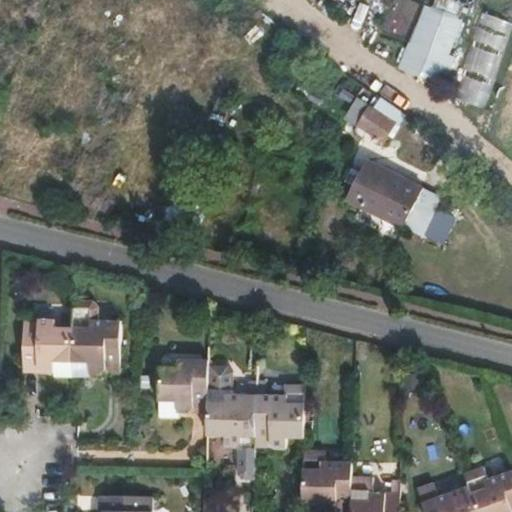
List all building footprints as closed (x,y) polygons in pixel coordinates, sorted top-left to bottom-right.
[(425,1),(401,66),(446,82),(470,17),(425,1)] [(455,95),(487,105),(511,24),(511,20),(481,10),(455,95)] [(398,122),(372,106),(359,125),(385,142),(398,122)] [(405,225),(422,186),(390,170),(368,159),(350,198),(405,225)] [(433,220),(428,238),(447,244),(453,226),(433,220)] [(70,331),(69,381),(87,381),(88,376),(98,377),(104,372),(104,364),(118,365),(119,323),(94,323),(94,310),(87,304),(70,304),(70,331)] [(50,380),(69,381),(70,331),(51,331),(51,323),(20,322),(19,364),(34,365),(34,372),(38,376),(49,377),(50,380)] [(190,401),(204,402),(205,367),(205,361),(173,360),(173,368),(156,368),(155,419),(172,419),(172,415),(182,415),(190,408),(190,401)] [(19,376),(38,376),(34,372),(34,365),(19,364),(19,376)] [(104,372),(98,377),(118,378),(118,365),(104,364),(104,372)] [(205,367),(204,402),(224,402),(225,395),(228,395),(229,374),(223,367),(205,367)] [(255,437),(255,396),(228,395),(225,395),(224,402),(204,402),(204,416),(204,419),(204,436),(222,436),(222,447),(233,448),(238,444),(239,437),(255,437)] [(302,437),(302,404),(286,403),(286,396),(255,396),(255,437),(269,437),(268,445),(273,449),(285,449),(285,437),(302,437)] [(204,416),(204,402),(190,401),(190,408),(182,415),(204,416)] [(255,448),(255,437),(239,437),(238,444),(233,448),(255,448)] [(255,448),(273,449),(268,445),(269,437),(255,437),(255,448)] [(351,476),(350,461),(321,460),(321,448),(302,448),(301,471),(301,501),(318,502),(318,511),(332,511),(336,509),(336,502),(350,503),(350,499),(351,476)] [(511,511),(511,475),(486,485),(489,492),(472,499),(476,511),(511,511)] [(369,493),(371,493),(371,476),(351,476),(350,499),(369,500),(369,493)] [(400,511),(401,480),(391,479),(390,493),(371,493),(369,493),(369,500),(350,499),(350,503),(350,511),(400,511)] [(422,508),(423,511),(476,511),(472,499),(454,504),(452,498),(439,503),(433,488),(417,494),(422,508)] [(469,492),(452,498),(454,504),(472,499),(469,492)] [(98,511),(102,511),(103,497),(92,497),(91,511),(93,511),(94,511),(98,511)] [(146,511),(146,498),(103,497),(102,511),(98,511),(94,511),(93,511),(146,511)] [(350,511),(350,503),(336,502),(336,509),(332,511),(350,511)]
